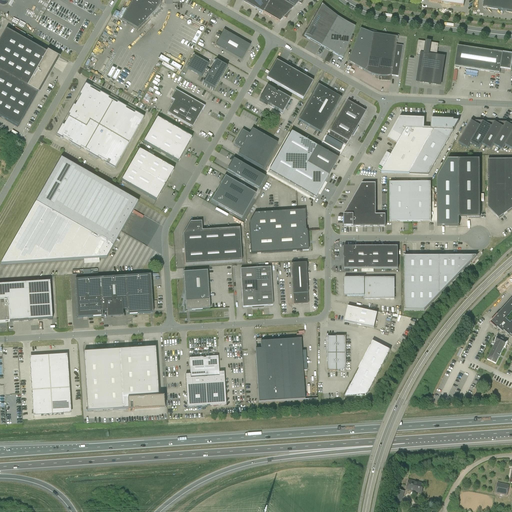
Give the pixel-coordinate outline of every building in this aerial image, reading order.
[(160,2),(160,1),(158,0),(132,0),(121,21),(138,30),(159,8),(160,8),(160,7),(160,6),(161,5),(161,4),(160,3),(160,2)] [(244,0),(243,2),(263,13),(270,0),(244,0)] [(270,0),(263,13),(279,22),(280,22),(283,18),(286,19),(290,12),(298,3),(301,5),(304,0),(270,0)] [(511,11),(511,0),(484,0),(483,7),(511,11)] [(336,55),(343,59),(355,27),(352,26),(351,25),(349,24),(346,23),(345,22),(342,20),(339,18),(337,17),(335,16),(333,14),(330,12),(328,10),(326,9),(323,6),(322,5),(304,36),(310,40),(336,55)] [(112,15),(120,20),(123,15),(115,10),(112,15)] [(191,27),(184,39),(193,44),(198,35),(200,32),(191,27)] [(359,33),(348,62),(366,72),(371,74),(376,76),(381,77),(380,80),(389,81),(390,81),(391,76),(398,77),(403,46),(396,45),(396,40),(397,40),(398,36),(390,35),(390,37),(377,35),(377,32),(372,31),(367,30),(367,32),(365,31),(360,29),(359,33)] [(6,30),(0,40),(0,116),(18,127),(48,73),(39,68),(47,54),(52,56),(6,30)] [(242,61),(250,46),(224,31),(215,46),(242,61)] [(417,82),(440,86),(445,58),(437,57),(439,44),(418,41),(416,54),(421,54),(421,56),(417,82)] [(510,70),(511,57),(511,55),(456,47),(455,52),(457,52),(455,67),(499,74),(500,68),(505,69),(505,70),(510,70)] [(206,68),(209,64),(194,56),(187,69),(202,77),(204,73),(208,75),(203,85),(214,91),(227,68),(216,61),(211,71),(206,68)] [(291,68),(291,69),(278,62),(276,61),(266,78),(303,99),(313,82),(299,74),(299,72),(291,68)] [(129,78),(134,67),(131,65),(126,76),(129,78)] [(114,170),(144,118),(135,113),(134,115),(126,110),(126,108),(117,103),(116,105),(108,100),(109,98),(100,93),(99,95),(90,89),(90,88),(92,89),(92,88),(85,85),(79,96),(80,95),(81,96),(75,107),(74,106),(74,105),(68,116),(68,115),(70,116),(64,127),(62,126),(63,125),(62,125),(56,136),(62,140),(63,139),(61,139),(62,138),(71,143),(70,144),(80,150),(81,148),(89,153),(88,154),(97,160),(98,158),(106,163),(105,164),(114,170)] [(321,133),(341,98),(330,92),(318,85),(313,94),(298,120),(321,133)] [(275,91),(267,87),(259,101),(267,105),(268,104),(270,106),(269,107),(282,114),(290,100),(277,93),(275,92),(275,91)] [(204,107),(176,91),(171,99),(174,101),(167,113),(192,128),(204,107)] [(142,101),(145,102),(146,101),(148,102),(151,97),(146,94),(142,101)] [(330,132),(348,142),(346,146),(352,136),(353,137),(353,136),(353,137),(355,133),(355,132),(356,131),(358,128),(358,127),(357,127),(365,112),(347,102),(330,132)] [(406,119),(400,119),(397,124),(396,124),(387,140),(397,145),(381,173),(409,174),(434,130),(431,130),(424,130),(425,119),(406,118),(406,119)] [(180,159),(190,142),(192,138),(157,119),(143,143),(178,163),(180,159)] [(434,130),(409,174),(429,175),(454,131),(453,131),(453,130),(454,130),(458,123),(459,122),(454,121),(454,120),(431,119),(431,120),(431,130),(434,130)] [(468,149),(470,144),(483,122),(484,122),(482,122),(477,122),(475,124),(472,122),(472,121),(470,121),(470,122),(471,122),(458,143),(468,149)] [(482,145),(495,123),(495,122),(493,122),(488,122),(487,125),(483,122),(470,144),(479,149),(482,145)] [(491,150),(494,145),(506,123),(507,123),(505,123),(500,123),(498,125),(495,123),(482,145),(491,150)] [(503,150),(505,146),(511,134),(511,123),(510,126),(506,123),(494,145),(503,150)] [(252,129),(249,135),(242,131),(234,145),(241,149),(238,155),(263,169),(277,144),(252,129)] [(291,133),(269,172),(315,199),(338,159),(291,133)] [(160,194),(161,194),(170,177),(174,170),(146,154),(139,150),(121,181),(156,201),(160,194)] [(61,158),(36,203),(0,265),(106,258),(138,203),(61,158)] [(265,177),(235,160),(228,171),(259,189),(265,177)] [(480,213),(480,160),(448,160),(437,179),(437,227),(459,227),(459,218),(467,218),(467,217),(480,217),(480,213)] [(488,208),(499,219),(511,209),(511,160),(488,160),(488,208)] [(256,194),(225,177),(211,201),(242,218),(256,194)] [(421,217),(430,217),(430,222),(431,222),(431,183),(390,183),(390,222),(391,222),(391,217),(400,217),(400,222),(421,222),(421,217)] [(344,227),(353,227),(385,227),(385,215),(376,215),(376,184),(362,184),(362,191),(357,192),(358,199),(353,199),(353,207),(349,207),(349,215),(344,215),(344,227)] [(249,224),(251,254),(302,251),(302,252),(302,251),(308,250),(308,244),(307,241),(308,241),(307,241),(307,232),(308,232),(308,231),(307,232),(307,231),(307,230),(306,230),(305,220),(306,220),(305,220),(305,217),(305,216),(305,214),(304,211),(295,211),(295,210),(294,210),(294,211),(254,214),(249,224)] [(239,229),(202,231),(201,222),(190,223),(190,226),(188,226),(183,235),(185,265),(242,262),(239,229)] [(344,269),(373,269),(373,247),(354,247),(344,247),(344,257),(344,269)] [(373,247),(373,269),(398,269),(398,247),(383,247),(373,247)] [(476,256),(404,257),(404,310),(424,310),(476,256)] [(292,295),(293,295),(293,305),(308,304),(308,294),(306,263),(291,264),(292,295)] [(263,306),(273,306),(270,268),(240,270),(243,308),(252,307),(252,309),(264,308),(263,306)] [(210,310),(207,271),(183,273),(184,279),(185,302),(186,302),(186,303),(184,302),(183,306),(186,306),(186,309),(189,309),(189,311),(206,310),(210,310)] [(107,317),(123,316),(122,311),(127,310),(127,315),(150,314),(150,313),(151,313),(153,311),(151,286),(150,275),(75,280),(77,318),(103,317),(103,316),(102,312),(107,312),(107,317)] [(344,296),(347,296),(347,297),(364,297),(364,300),(394,299),(394,278),(344,278),(344,296)] [(0,323),(9,323),(9,322),(52,319),(50,282),(0,285),(0,323)] [(511,299),(490,324),(496,329),(497,328),(503,333),(504,331),(509,336),(510,335),(511,336),(511,337),(511,299)] [(348,307),(344,322),(374,328),(377,313),(348,307)] [(335,338),(326,338),(326,363),(326,371),(336,371),(345,371),(345,351),(345,345),(345,337),(335,337),(335,338)] [(494,343),(495,343),(487,360),(496,364),(504,347),(505,348),(507,342),(497,337),(494,343)] [(258,403),(304,400),(301,340),(260,342),(261,349),(255,350),(258,403)] [(351,382),(344,397),(367,395),(390,351),(371,342),(359,367),(351,382)] [(164,409),(163,397),(158,398),(155,349),(150,349),(150,350),(145,350),(145,349),(130,350),(130,351),(125,351),(114,351),(114,352),(110,352),(109,352),(94,353),(89,353),(84,353),(87,412),(93,412),(113,411),(128,410),(128,412),(130,411),(132,410),(132,411),(134,411),(164,409)] [(31,364),(30,364),(33,412),(34,412),(34,416),(41,415),(41,416),(63,415),(63,414),(70,413),(70,410),(71,410),(67,362),(66,356),(60,356),(37,357),(37,358),(30,358),(31,364)] [(189,359),(190,375),(185,375),(187,409),(207,407),(207,406),(209,406),(210,407),(222,406),(226,406),(224,373),(219,373),(218,357),(206,358),(204,358),(203,358),(189,359)] [(409,480),(406,490),(421,494),(424,484),(409,480)] [(499,484),(497,494),(508,497),(510,487),(499,484)] [(393,503),(402,504),(404,492),(396,490),(393,503)]
